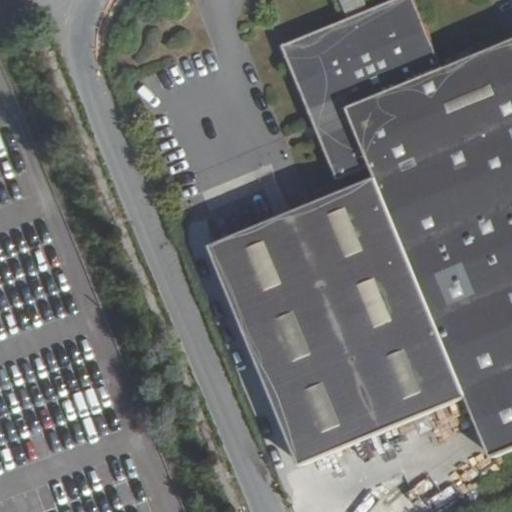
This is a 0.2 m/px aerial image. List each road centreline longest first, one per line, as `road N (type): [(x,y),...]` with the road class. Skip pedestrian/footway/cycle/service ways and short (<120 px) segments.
road 1 (residential): [(269,511),(84,62),(96,0)]
road 2 (unknown): [(210,0),(207,92),(246,188)]
road 3 (unknown): [(0,474),(118,428)]
road 4 (unknown): [(75,310),(118,428)]
road 5 (unknown): [(32,195),(75,310)]
